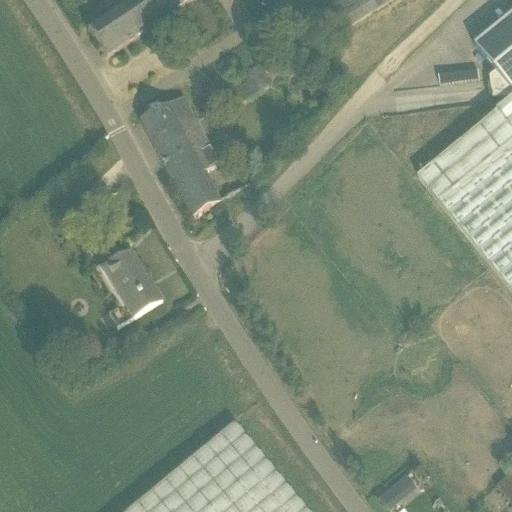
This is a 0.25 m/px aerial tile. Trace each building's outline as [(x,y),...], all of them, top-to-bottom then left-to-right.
[(112,15),(88,32),(106,59),(165,19),(151,0),(110,0),(105,4),(112,15)] [(151,0),(165,19),(192,0),(151,0)] [(340,0),(313,17),(321,29),(330,23),(337,36),(393,0),(340,0)] [(491,80),(491,81),(493,104),(511,101),(511,102),(418,179),(487,264),(511,243),(511,19),(475,50),(497,76),(491,80)] [(229,88),(241,108),(272,88),(259,68),(229,88)] [(438,74),(438,84),(476,84),(476,73),(438,74)] [(184,101),(141,123),(192,222),(220,206),(219,204),(209,187),(204,176),(218,168),(184,101)] [(511,243),(487,264),(511,294),(511,243)] [(130,257),(103,273),(133,323),(162,305),(153,290),(150,291),(147,286),(148,286),(130,257)] [(304,511),(234,426),(130,511),(304,511)] [(511,473),(495,487),(511,507),(511,473)] [(385,511),(391,511),(401,504),(391,491),(378,502),(385,511)]
